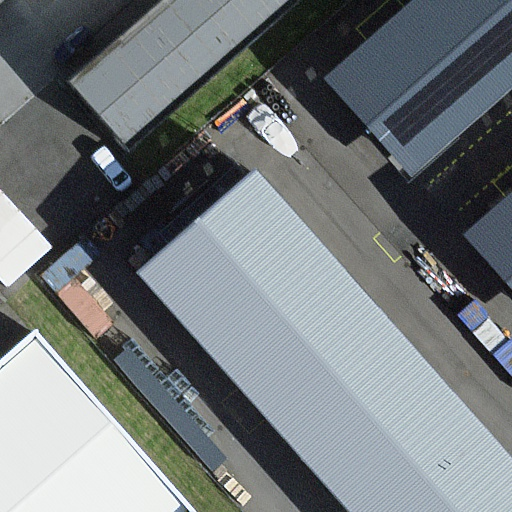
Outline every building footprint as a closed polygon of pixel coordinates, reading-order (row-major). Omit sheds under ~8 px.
[(167,0),(76,80),(125,136),(280,0),(167,0)] [(511,80),(511,0),(425,0),(336,79),(415,167),(511,80)] [(511,511),(511,468),(256,180),(150,274),(362,511),(511,511)] [(0,220),(0,264),(10,276),(57,238),(25,200),(0,220)] [(511,203),(474,238),(511,279),(511,203)] [(36,344),(0,375),(0,511),(175,511),(180,508),(36,344)]
